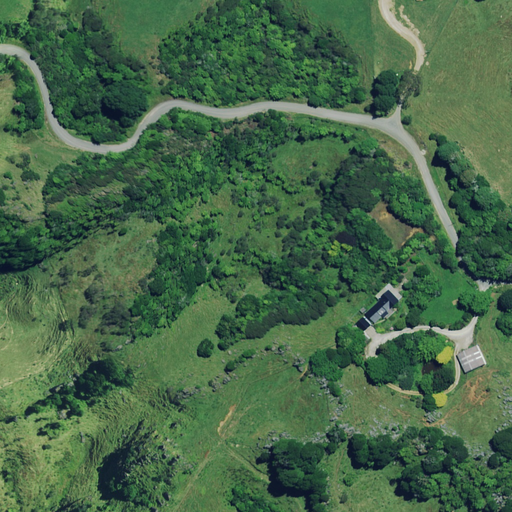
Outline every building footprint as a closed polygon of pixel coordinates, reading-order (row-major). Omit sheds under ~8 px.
[(406,296),(393,283),(378,297),(382,301),(367,314),(376,324),(384,316),(388,320),(396,312),(393,308),(406,296)] [(370,310),(366,306),(360,311),(364,315),(370,310)] [(372,325),(365,317),(358,324),(365,332),(372,325)] [(371,339),(366,334),(362,337),(366,343),(371,339)] [(487,364),(479,346),(459,355),(467,373),(487,364)]
